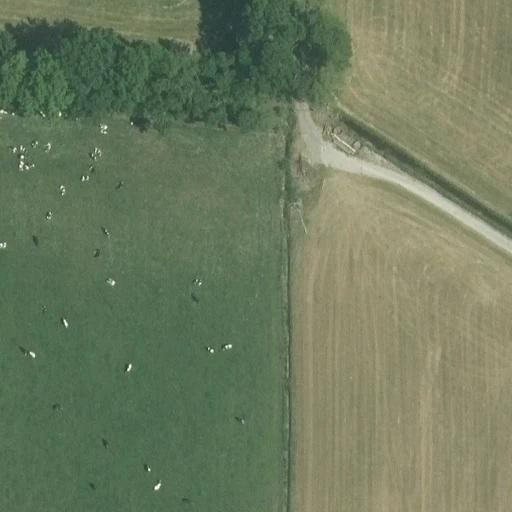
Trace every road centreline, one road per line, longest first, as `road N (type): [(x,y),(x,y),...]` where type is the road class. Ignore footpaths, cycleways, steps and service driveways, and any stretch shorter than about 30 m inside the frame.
road 1 (track): [(511,250),(326,146),(310,128),(302,111),(298,0)]
road 2 (track): [(0,88),(306,119)]
